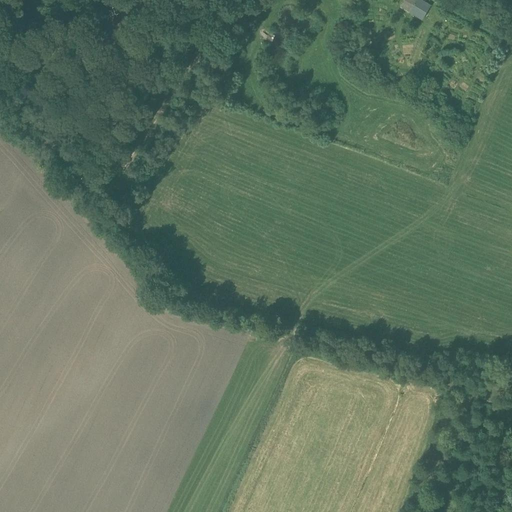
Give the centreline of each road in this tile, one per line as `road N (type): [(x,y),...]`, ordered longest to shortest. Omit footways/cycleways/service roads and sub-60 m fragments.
road 1 (track): [(103,194),(200,46)]
road 2 (track): [(0,77),(103,194)]
